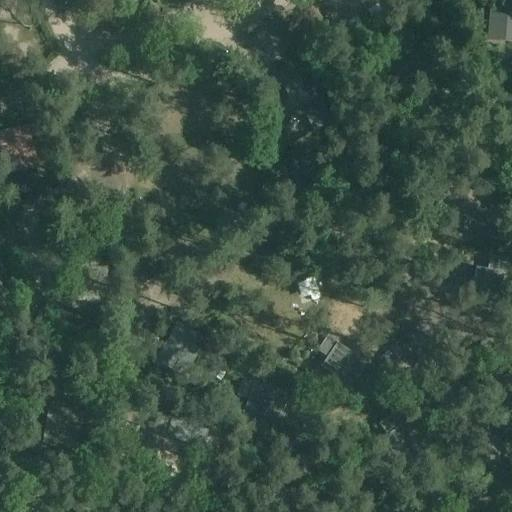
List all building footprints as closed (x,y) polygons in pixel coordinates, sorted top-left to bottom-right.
[(511,2),(492,1),(488,40),(511,42),(511,2)] [(429,66),(411,31),(381,49),(399,83),(429,66)] [(279,130),(324,106),(305,71),(296,76),(292,67),(265,81),(270,90),(261,94),(279,130)] [(98,143),(86,116),(66,125),(78,152),(98,143)] [(28,128),(0,134),(0,156),(5,175),(37,169),(28,128)] [(385,142),(384,147),(374,145),(370,175),(380,176),(381,171),(391,172),(389,185),(399,186),(403,157),(393,154),(395,144),(385,142)] [(274,151),(268,167),(284,173),(290,157),(274,151)] [(483,227),(489,211),(441,192),(434,207),(447,213),(447,214),(469,223),(470,222),(483,227)] [(477,307),(494,311),(505,259),(488,256),(485,269),(484,269),(479,293),(480,293),(477,307)] [(102,305),(109,262),(75,257),(68,300),(102,305)] [(178,326),(159,355),(176,366),(172,372),(181,377),(197,353),(188,347),(195,337),(178,326)] [(366,365),(326,338),(316,353),(357,380),(366,365)] [(287,396),(241,381),(235,397),(282,413),(287,396)] [(69,407),(48,404),(42,444),(53,447),(54,445),(75,449),(82,408),(69,406),(69,407)] [(423,460),(392,416),(378,426),(409,470),(423,460)] [(487,420),(460,433),(476,466),(503,454),(487,420)] [(12,489),(0,503),(0,511),(19,511),(28,502),(12,489)]
